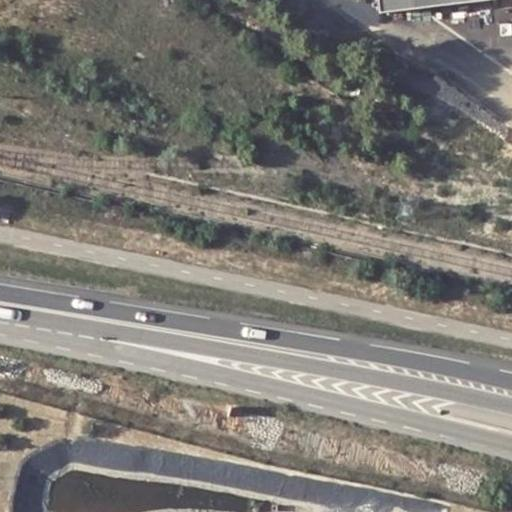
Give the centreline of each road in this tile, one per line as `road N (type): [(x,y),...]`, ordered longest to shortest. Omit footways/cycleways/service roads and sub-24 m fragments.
road 1 (unclassified): [(0,324),(511,445)]
road 2 (secondary): [(511,394),(0,303)]
